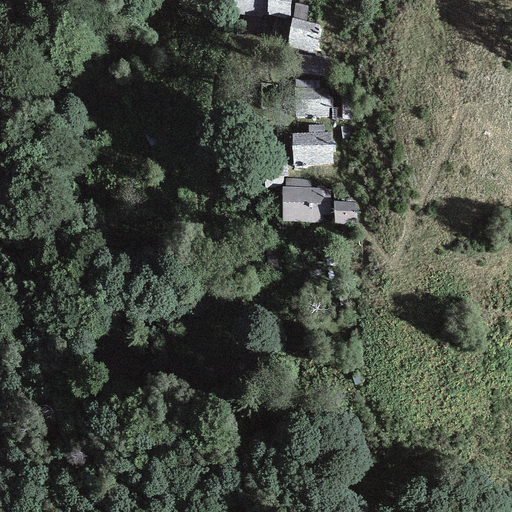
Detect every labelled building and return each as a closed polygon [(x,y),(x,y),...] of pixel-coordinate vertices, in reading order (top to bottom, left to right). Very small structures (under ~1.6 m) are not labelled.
[(291,0),(233,0),(232,13),(289,21),(291,0)] [(321,26),(292,18),(285,46),(320,53),(321,26)] [(327,56),(298,56),(299,75),(327,75),(327,56)] [(327,87),(293,88),(295,118),(328,116),(327,87)] [(353,93),(340,94),(342,120),(355,119),(353,93)] [(332,132),(291,134),(293,168),(333,166),(332,132)] [(282,188),(282,222),(323,223),(322,187),(282,188)] [(355,202),(333,202),(334,225),(356,224),(355,202)]
